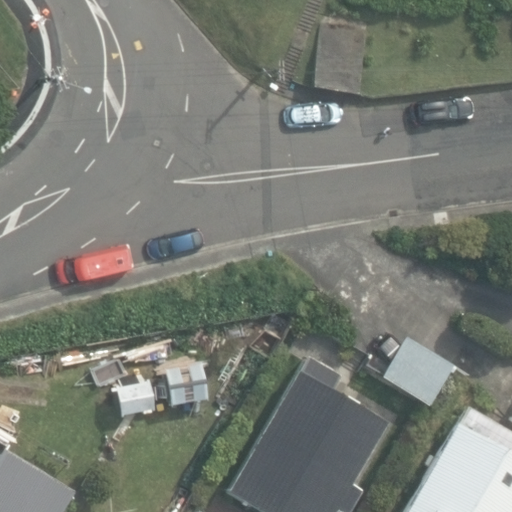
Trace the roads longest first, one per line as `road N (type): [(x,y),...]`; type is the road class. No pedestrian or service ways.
road 1 (residential): [(116,125),(142,161),(211,181),(511,143)]
road 2 (residential): [(0,233),(116,125)]
road 3 (residential): [(90,0),(117,40),(129,79),(116,125)]
